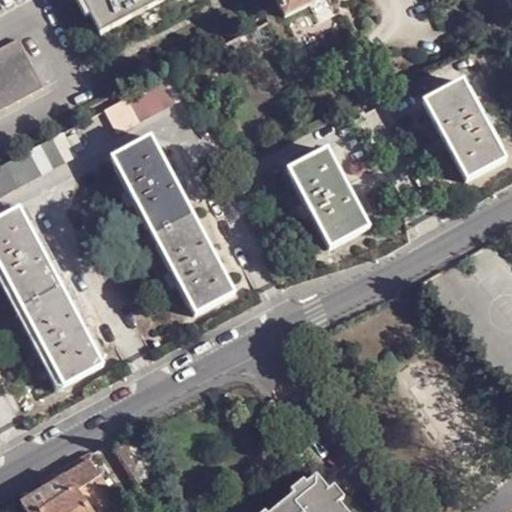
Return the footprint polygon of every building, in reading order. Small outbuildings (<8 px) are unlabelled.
[(81,0),(74,0),(85,20),(90,17),(81,0)] [(81,0),(90,17),(100,36),(168,0),(81,0)] [(258,0),(269,23),(284,16),(276,0),(258,0)] [(323,0),(276,0),(284,16),(286,19),(310,7),(323,0)] [(334,6),(330,0),(323,0),(310,7),(314,16),(334,6)] [(233,61),(277,38),(270,24),(226,48),(233,61)] [(0,51),(0,113),(44,90),(18,42),(0,51)] [(190,98),(176,75),(106,112),(118,136),(190,98)] [(466,184),(505,163),(487,130),(495,126),(488,114),(480,118),(461,83),(422,105),(466,184)] [(0,200),(77,158),(64,135),(0,169),(0,200)] [(150,142),(113,162),(130,194),(123,199),(128,210),(136,206),(173,275),(165,279),(172,290),(179,287),(196,319),(234,298),(150,142)] [(326,151),(287,173),(305,205),(297,209),(303,222),(312,218),(330,253),(369,231),(326,151)] [(20,212),(0,222),(0,280),(4,278),(41,347),(34,350),(41,362),(48,359),(64,391),(104,369),(86,335),(81,326),(44,256),(39,247),(20,212)] [(67,475),(91,511),(126,511),(90,460),(67,475)] [(28,511),(91,511),(67,475),(23,504),(28,511)] [(344,511),(316,478),(307,485),(304,483),(291,493),(294,497),(274,511),(344,511)]
